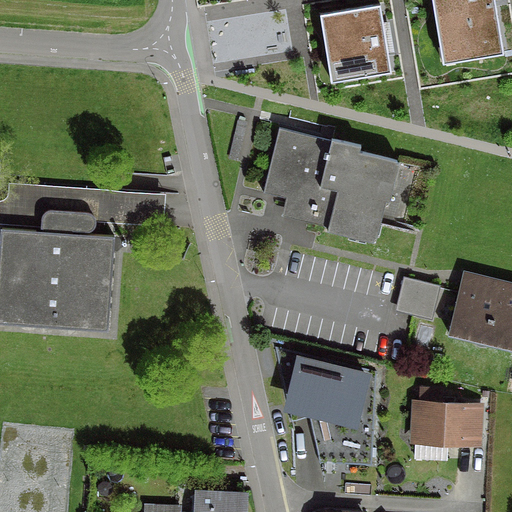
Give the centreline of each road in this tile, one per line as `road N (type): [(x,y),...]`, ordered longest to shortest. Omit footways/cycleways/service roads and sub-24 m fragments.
road 1 (residential): [(179,49),(282,511)]
road 2 (unknown): [(290,511),(338,499),(480,509)]
road 3 (residential): [(179,49),(0,42)]
road 4 (unknown): [(228,272),(381,306)]
